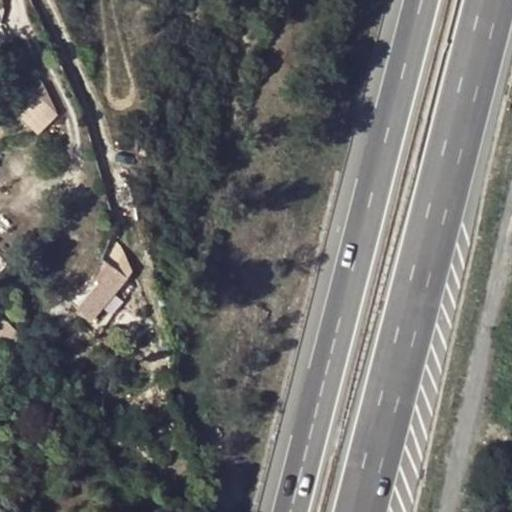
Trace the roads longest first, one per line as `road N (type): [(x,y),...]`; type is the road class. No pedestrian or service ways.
road 1 (motorway): [(422,0),(290,511)]
road 2 (motorway): [(361,511),(491,0)]
